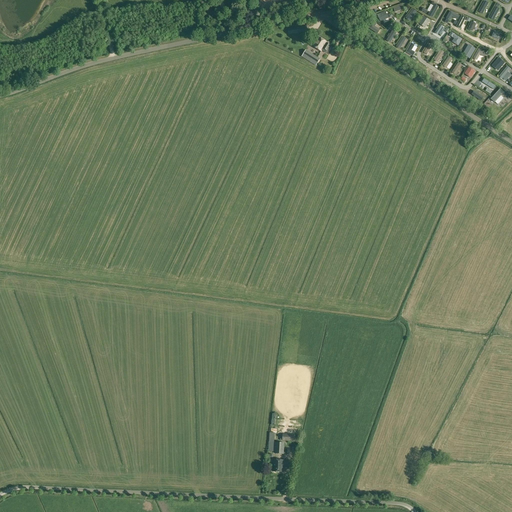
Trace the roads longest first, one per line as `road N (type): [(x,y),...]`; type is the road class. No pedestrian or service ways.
road 1 (unclassified): [(0,495),(28,486),(393,502),(414,511)]
road 2 (unclassified): [(0,94),(113,58),(323,15)]
road 3 (unclassified): [(511,141),(323,15)]
